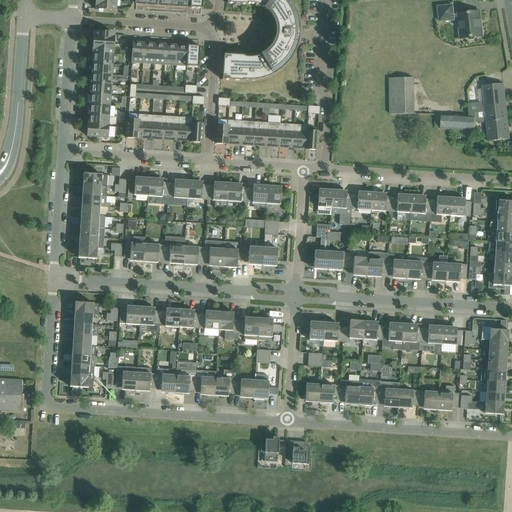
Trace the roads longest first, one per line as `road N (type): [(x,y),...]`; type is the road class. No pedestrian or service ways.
road 1 (residential): [(286,422),(55,407),(46,394),(54,279)]
road 2 (residential): [(295,294),(54,279)]
road 3 (residential): [(511,437),(286,422)]
road 4 (residential): [(511,308),(295,294)]
road 5 (residential): [(511,181),(324,169)]
road 6 (residential): [(324,169),(323,0)]
road 7 (tertiary): [(3,169),(14,145),(23,17)]
road 8 (residential): [(206,161),(62,151)]
road 9 (residential): [(208,28),(70,19)]
road 10 (residential): [(206,161),(214,48),(208,28)]
road 11 (residential): [(62,151),(70,19)]
road 12 (residential): [(286,422),(295,294)]
road 13 (residential): [(54,279),(62,151)]
road 14 (residential): [(295,294),(304,168)]
